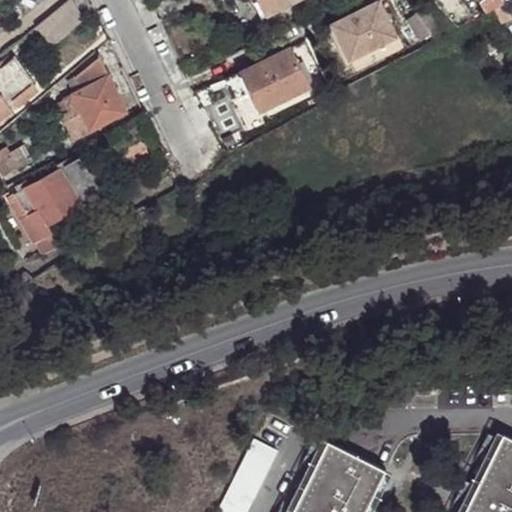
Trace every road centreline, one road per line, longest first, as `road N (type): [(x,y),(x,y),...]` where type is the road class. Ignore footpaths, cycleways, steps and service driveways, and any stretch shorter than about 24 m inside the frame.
road 1 (tertiary): [(511,268),(413,284),(307,315),(0,428)]
road 2 (unclassified): [(268,511),(304,443),(347,426),(511,422)]
road 3 (residential): [(187,157),(114,0)]
